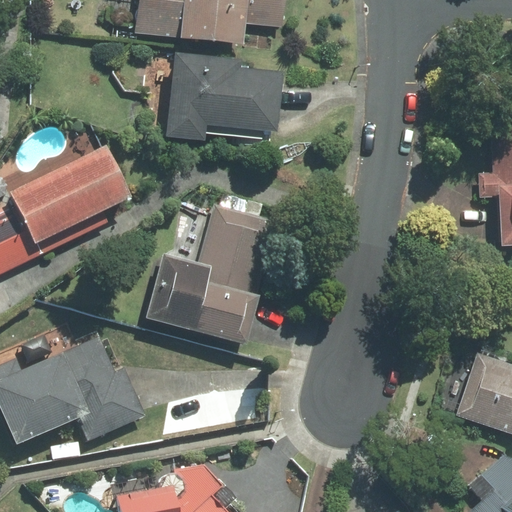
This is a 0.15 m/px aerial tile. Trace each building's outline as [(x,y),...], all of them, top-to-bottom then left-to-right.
[(138,0),(136,33),(244,43),(246,23),(282,27),(284,0),(138,0)] [(175,51),(166,137),(205,140),(206,132),(247,136),(246,144),(270,147),(271,130),(277,131),(283,71),(242,67),(243,58),(175,51)] [(511,125),(492,127),(494,174),(480,174),(481,196),(501,196),(503,245),(511,244),(511,125)] [(128,197),(105,149),(11,194),(17,207),(0,215),(0,272),(107,222),(101,210),(128,197)] [(149,316),(246,341),(278,221),(214,204),(198,264),(165,255),(149,316)] [(68,325),(0,354),(0,401),(18,442),(79,415),(89,439),(144,415),(110,338),(101,342),(96,331),(74,341),(68,325)] [(511,430),(511,364),(478,354),(459,413),(511,430)] [(511,458),(504,456),(481,477),(506,505),(511,499),(511,458)] [(228,511),(226,509),(237,498),(226,486),(221,487),(204,466),(176,471),(175,475),(166,476),(162,488),(117,496),(119,511),(228,511)] [(485,500),(472,511),(511,511),(511,499),(506,505),(481,477),(472,485),(485,500)]
